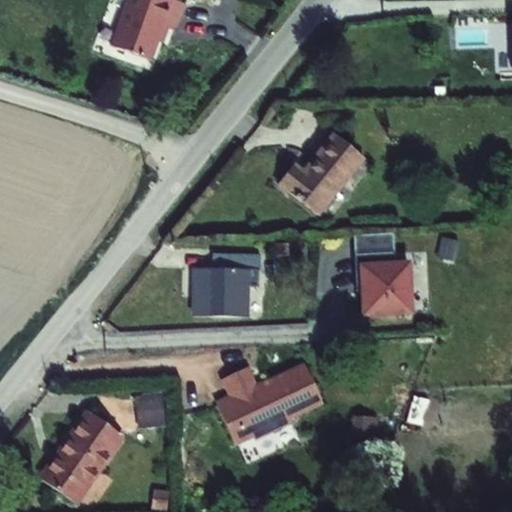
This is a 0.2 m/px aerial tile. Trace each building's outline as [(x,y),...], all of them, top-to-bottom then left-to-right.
[(174,31),(184,4),(180,3),(172,0),(128,0),(112,47),(150,61),(162,27),(174,31)] [(511,20),(497,21),(499,71),(511,71),(511,20)] [(363,158),(333,134),(302,173),(292,165),(277,184),(316,216),(363,158)] [(354,256),(394,254),(393,233),(353,235),(354,256)] [(441,259),(454,263),(458,250),(444,246),(441,259)] [(394,254),(354,256),(355,282),(362,281),(363,292),(364,314),(409,312),(407,265),(395,266),(394,254)] [(211,269),(194,269),(193,318),(246,319),(246,287),(258,288),(259,256),(212,255),(211,269)] [(255,387),(246,368),(222,379),(231,399),(216,406),(234,444),(252,435),(251,433),(270,425),(273,430),(291,422),(290,418),(321,403),(303,365),(255,387)] [(137,396),(140,429),(166,427),(163,394),(137,396)] [(421,426),(428,401),(415,397),(408,423),(421,426)] [(122,436),(88,413),(41,481),(75,504),(122,436)] [(371,418),(353,417),(352,440),(370,441),(371,418)] [(270,425),(251,433),(252,435),(254,439),(273,430),(270,425)] [(166,511),(169,492),(153,490),(150,511),(166,511)]
